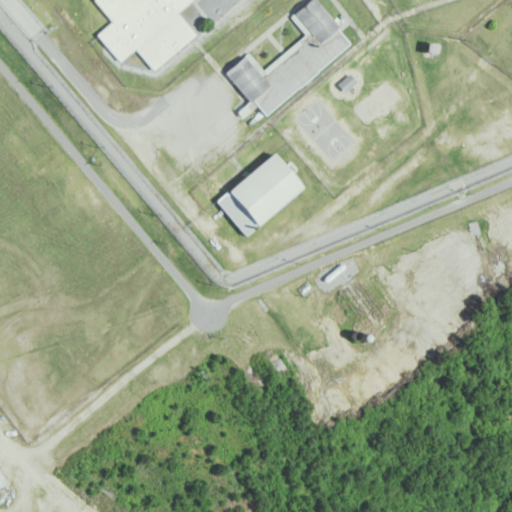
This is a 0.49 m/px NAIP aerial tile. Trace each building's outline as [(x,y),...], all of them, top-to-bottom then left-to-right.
[(90,0),(109,22),(93,35),(117,65),(132,52),(150,74),(195,37),(175,13),(190,0),(90,0)] [(309,0),(307,0),(289,17),(306,37),(261,76),(245,56),(223,76),(261,121),(349,45),(309,0)] [(436,46),(423,45),(421,58),(434,60),(436,46)] [(348,75),(335,85),(341,94),(354,84),(348,75)] [(268,156),(212,202),(241,237),(297,191),(268,156)]
